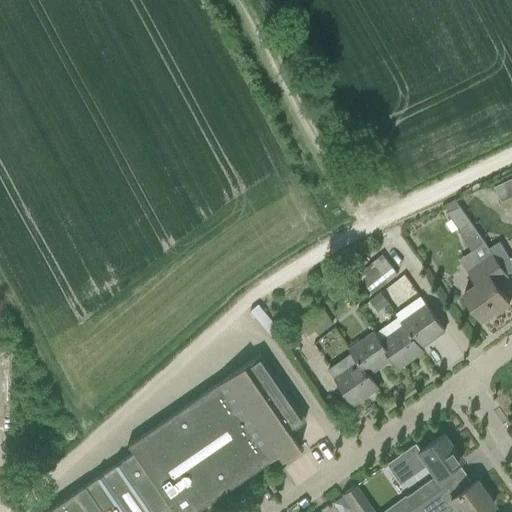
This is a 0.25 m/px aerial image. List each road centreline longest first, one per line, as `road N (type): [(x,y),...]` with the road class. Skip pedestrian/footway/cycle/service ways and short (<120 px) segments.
road 1 (unclassified): [(0,510),(298,269),(511,145)]
road 2 (residential): [(465,379),(279,511)]
